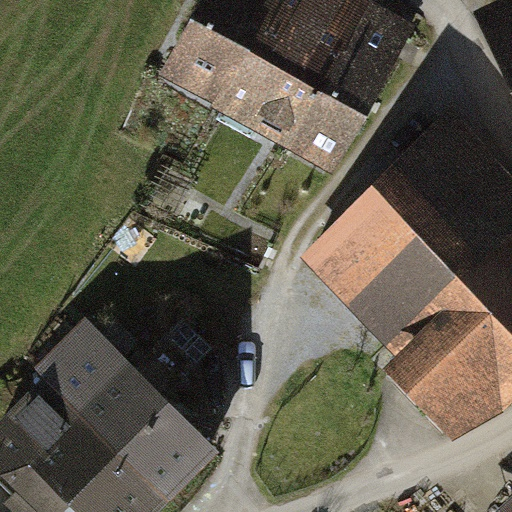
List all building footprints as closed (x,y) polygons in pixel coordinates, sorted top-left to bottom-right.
[(224,93),(273,0),(205,0),(170,63),(224,93)] [(273,0),(224,93),(298,133),(367,4),(358,0),(273,0)] [(367,4),(298,133),(341,157),(411,29),(367,4)] [(511,16),(486,29),(511,83),(511,16)] [(398,333),(502,239),(511,231),(511,193),(444,121),(316,247),(398,333)] [(511,248),(502,239),(398,333),(416,352),(399,366),(457,427),(504,402),(511,394),(511,248)] [(54,384),(164,494),(211,446),(161,398),(186,373),(158,345),(134,370),(121,358),(136,343),(115,323),(54,384)] [(146,511),(164,494),(54,384),(0,440),(0,464),(49,511),(56,511),(72,496),(87,511),(146,511)]
